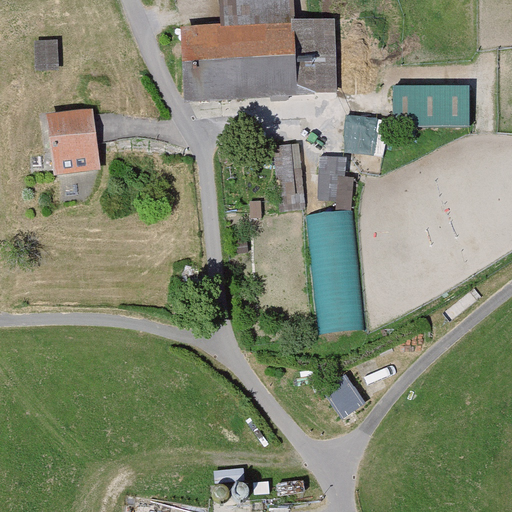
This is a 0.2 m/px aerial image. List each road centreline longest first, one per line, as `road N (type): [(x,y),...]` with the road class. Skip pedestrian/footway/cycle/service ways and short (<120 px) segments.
road 1 (residential): [(342,511),(236,366),(197,148),(142,55),(122,0)]
road 2 (track): [(338,503),(361,440),(429,358),(511,294)]
road 3 (track): [(236,366),(196,346),(111,325),(0,326)]
